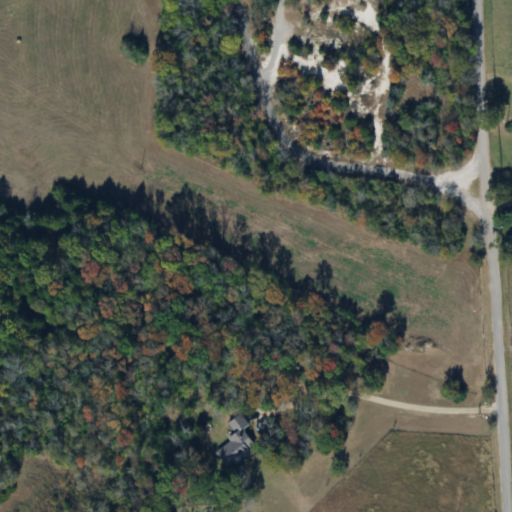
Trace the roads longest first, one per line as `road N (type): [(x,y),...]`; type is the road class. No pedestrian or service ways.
road 1 (residential): [(487,183),(334,167),(291,150),(265,111),(234,0)]
road 2 (residential): [(504,511),(487,183)]
road 3 (residential): [(487,183),(477,0)]
